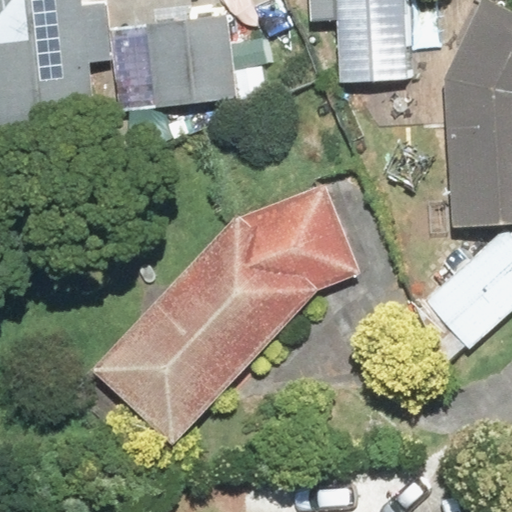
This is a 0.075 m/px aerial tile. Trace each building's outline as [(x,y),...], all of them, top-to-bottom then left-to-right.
[(0,0),(0,106),(5,144),(110,130),(100,60),(121,57),(113,0),(94,0),(92,0),(0,0)] [(412,0),(336,0),(336,84),(411,85),(412,0)] [(511,219),(511,11),(484,1),(451,77),(463,223),(511,219)] [(290,23),(250,19),(244,77),(284,81),(290,23)] [(329,182),(242,213),(101,368),(187,445),(328,290),(327,289),(363,276),(329,182)] [(511,316),(511,241),(503,231),(430,298),(477,349),(511,316)]
